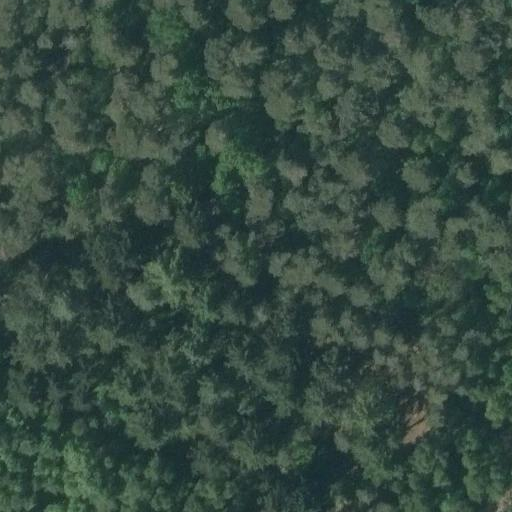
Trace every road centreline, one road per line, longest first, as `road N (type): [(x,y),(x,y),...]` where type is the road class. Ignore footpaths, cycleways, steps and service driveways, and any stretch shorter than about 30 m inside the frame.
road 1 (track): [(142,0),(223,174),(259,223),(325,275),(392,293),(451,323),(478,356),(453,401),(397,456),(373,511)]
road 2 (track): [(0,260),(223,174)]
